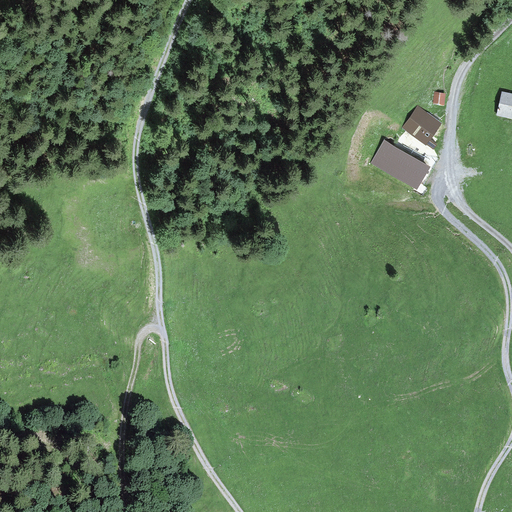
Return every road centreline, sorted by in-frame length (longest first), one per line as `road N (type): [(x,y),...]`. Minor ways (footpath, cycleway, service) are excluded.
road 1 (track): [(191,0),(143,114),(135,168),(157,261),(168,384),(238,511)]
road 2 (track): [(511,18),(463,69),(447,152),(460,202),(511,248)]
road 3 (track): [(511,384),(507,284),(488,251),(444,212),(438,193),(448,173)]
road 4 (track): [(162,332),(144,331),(137,345),(121,432),(124,511)]
